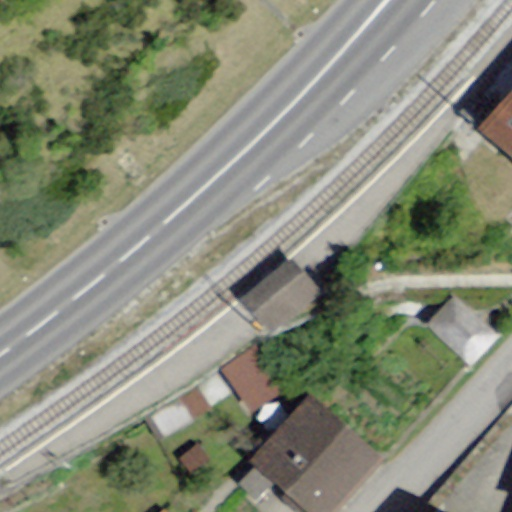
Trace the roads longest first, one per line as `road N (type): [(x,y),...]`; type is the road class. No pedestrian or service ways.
road 1 (secondary): [(0,354),(204,191),(397,0)]
road 2 (residential): [(396,511),(511,383)]
